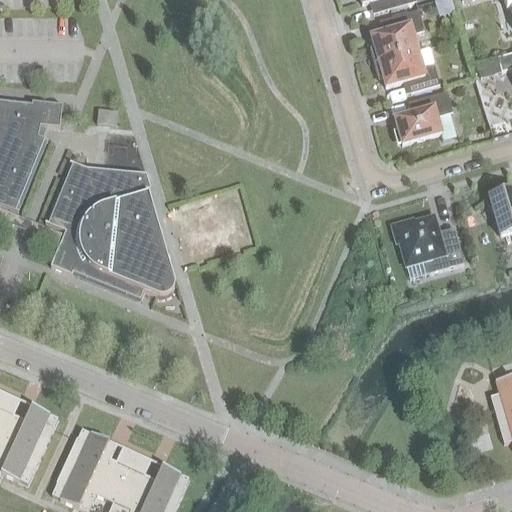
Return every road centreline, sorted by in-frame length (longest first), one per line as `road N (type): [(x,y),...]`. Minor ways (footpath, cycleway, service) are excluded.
road 1 (residential): [(511,153),(370,194),(317,0)]
road 2 (residential): [(247,454),(0,354)]
road 3 (residential): [(392,511),(247,454)]
